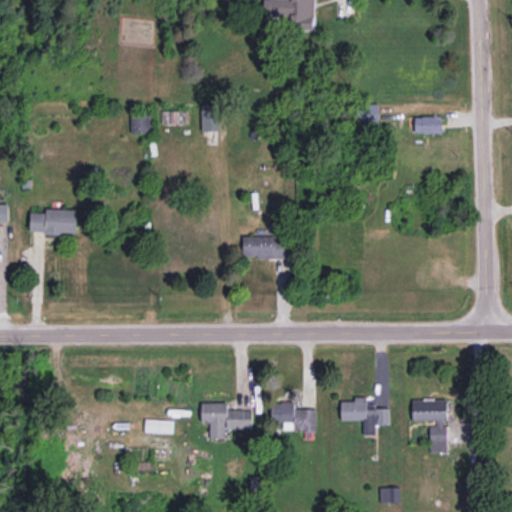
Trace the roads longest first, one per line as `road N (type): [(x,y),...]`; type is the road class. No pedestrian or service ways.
road 1 (tertiary): [(511,328),(0,332)]
road 2 (tertiary): [(489,329),(480,0)]
